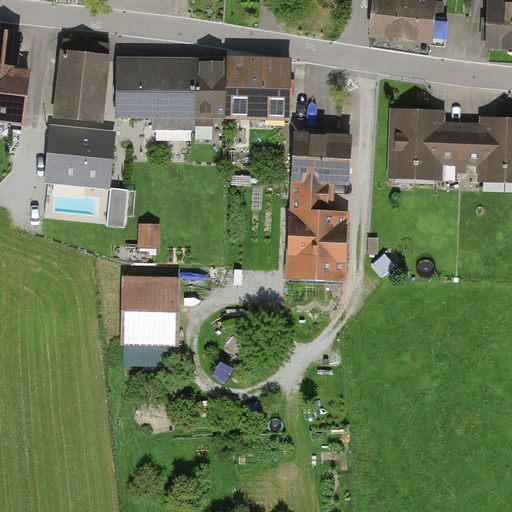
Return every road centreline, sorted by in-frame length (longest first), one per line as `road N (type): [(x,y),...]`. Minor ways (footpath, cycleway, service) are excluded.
road 1 (unclassified): [(0,8),(351,57)]
road 2 (unclassified): [(351,57),(511,79)]
